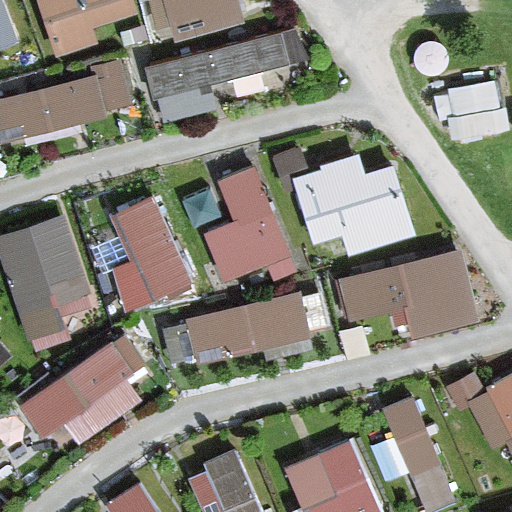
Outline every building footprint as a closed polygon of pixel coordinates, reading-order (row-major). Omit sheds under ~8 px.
[(5,0),(0,0),(0,33),(13,31),(5,0)] [(94,35),(90,21),(136,6),(134,0),(39,0),(55,48),(94,35)] [(145,0),(155,35),(245,12),(241,0),(145,0)] [(215,101),(209,76),(288,57),(281,26),(148,58),(161,114),(215,101)] [(0,136),(134,98),(123,56),(0,91),(0,136)] [(451,130),(506,124),(501,76),(446,82),(451,130)] [(394,142),(293,168),(310,234),(345,225),(350,245),(416,229),(394,142)] [(233,210),(203,222),(224,278),(294,252),(258,156),(218,170),(233,210)] [(128,306),(195,279),(158,186),(114,203),(134,252),(111,261),(128,306)] [(0,243),(34,345),(71,332),(61,305),(96,293),(67,205),(0,226),(0,243)] [(335,264),(342,310),(408,300),(411,325),(479,315),(469,244),(335,264)] [(193,352),(311,329),(303,284),(184,307),(193,352)] [(0,360),(20,343),(0,320),(0,360)] [(30,391),(70,445),(151,384),(111,331),(30,391)] [(511,440),(511,367),(469,387),(492,438),(508,431),(511,440)] [(419,504),(454,493),(421,386),(385,397),(419,504)] [(280,457),(302,511),(372,511),(385,507),(353,427),(280,457)] [(207,509),(225,501),(230,511),(269,511),(238,442),(187,465),(207,509)] [(169,511),(152,470),(98,493),(105,511),(169,511)] [(511,511),(511,501),(480,511),(511,511)]
